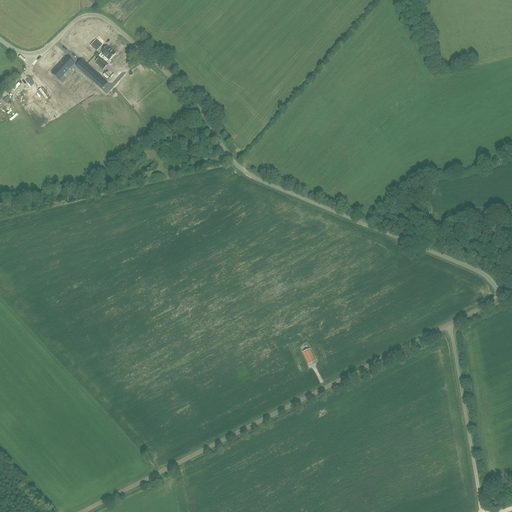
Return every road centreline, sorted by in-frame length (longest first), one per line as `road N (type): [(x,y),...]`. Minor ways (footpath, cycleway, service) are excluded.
road 1 (unclassified): [(501,297),(479,271),(244,172),(179,84),(106,19),(81,16),(31,54),(0,39)]
road 2 (unclassified): [(83,511),(449,324)]
road 3 (unclassified): [(481,511),(449,324)]
